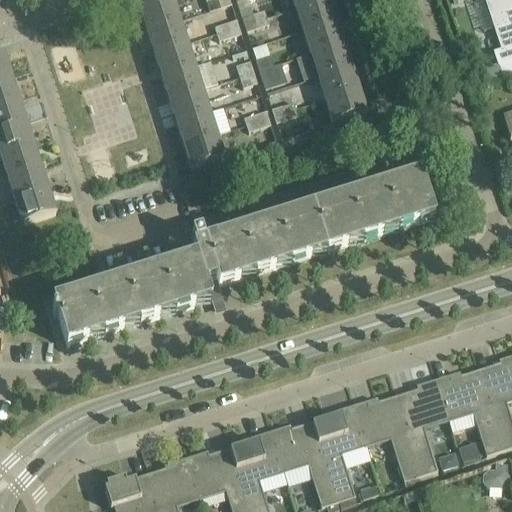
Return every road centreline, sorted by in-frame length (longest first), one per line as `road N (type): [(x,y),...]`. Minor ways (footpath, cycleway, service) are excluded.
road 1 (residential): [(0,377),(76,378),(499,244)]
road 2 (secondary): [(50,439),(75,419),(129,400),(511,280)]
road 3 (residential): [(50,439),(86,457),(511,324)]
road 4 (residential): [(422,0),(499,244)]
road 5 (residential): [(25,20),(86,203)]
